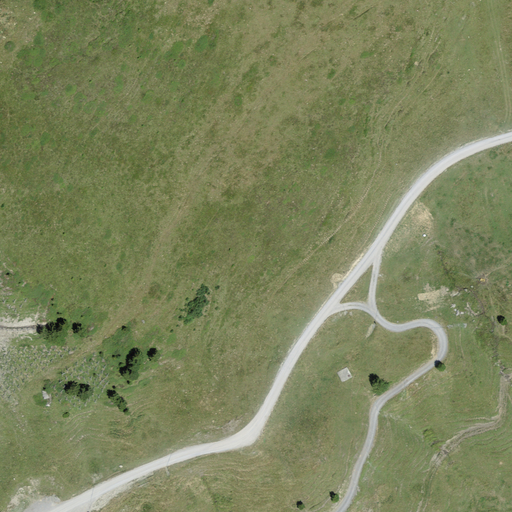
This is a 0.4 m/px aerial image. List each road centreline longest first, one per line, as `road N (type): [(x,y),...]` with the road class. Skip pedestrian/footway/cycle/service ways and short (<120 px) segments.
road 1 (track): [(58,511),(247,431),(311,330),(424,181),(459,154),(511,136)]
road 2 (track): [(340,511),(377,405),(437,360),(442,345),(431,324),(393,328),(358,305),(323,315)]
